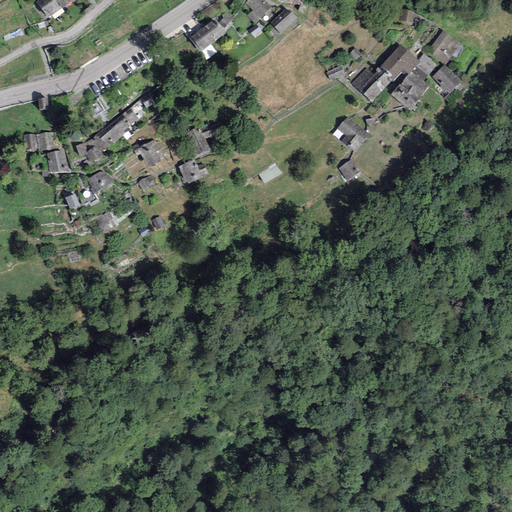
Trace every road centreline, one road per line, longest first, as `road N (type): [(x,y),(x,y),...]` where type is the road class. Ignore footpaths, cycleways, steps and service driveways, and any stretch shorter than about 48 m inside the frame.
road 1 (tertiary): [(0,100),(81,79),(204,0)]
road 2 (residential): [(108,0),(76,29),(0,62)]
